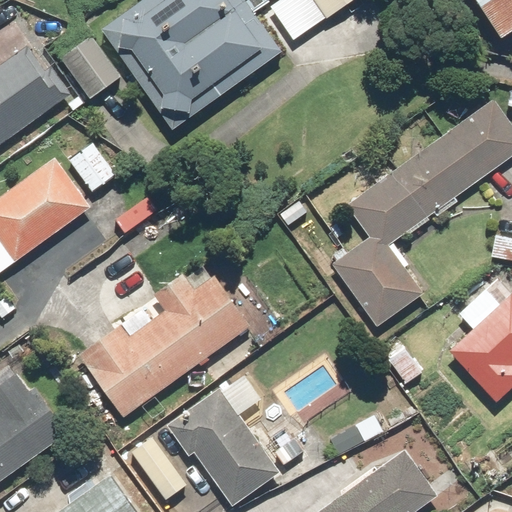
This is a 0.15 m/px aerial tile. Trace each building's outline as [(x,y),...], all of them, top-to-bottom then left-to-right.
[(144,0),(103,29),(174,131),(286,52),(255,9),(266,0),(144,0)] [(511,0),(477,0),(501,38),(511,31),(511,0)] [(93,34),(60,57),(90,100),(123,77),(93,34)] [(0,146),(72,94),(52,66),(45,71),(28,46),(0,66),(0,146)] [(511,155),(511,122),(492,97),(348,207),(371,236),(333,264),(380,325),(424,291),(388,245),(436,208),(442,214),(457,203),(454,200),(511,155)] [(93,142),(69,159),(94,194),(118,177),(93,142)] [(56,154),(0,195),(0,238),(17,262),(94,205),(56,154)] [(511,238),(495,237),(493,258),(511,260),(511,238)] [(124,327),(81,358),(123,418),(250,328),(212,275),(195,288),(184,272),(151,295),(164,313),(131,337),(124,327)] [(475,326),(449,350),(498,402),(511,388),(511,292),(496,307),(484,294),(463,314),(475,326)] [(402,346),(387,357),(408,383),(423,371),(402,346)] [(0,482),(69,431),(23,369),(0,386),(0,482)] [(188,454),(193,450),(234,505),(279,471),(219,390),(169,428),(188,454)] [(387,431),(378,413),(355,424),(364,442),(387,431)] [(154,437),(132,453),(166,499),(188,483),(154,437)] [(307,451),(297,437),(274,453),(284,467),(307,451)] [(403,448),(317,511),(415,511),(438,495),(403,448)] [(136,511),(110,475),(59,511),(136,511)]
